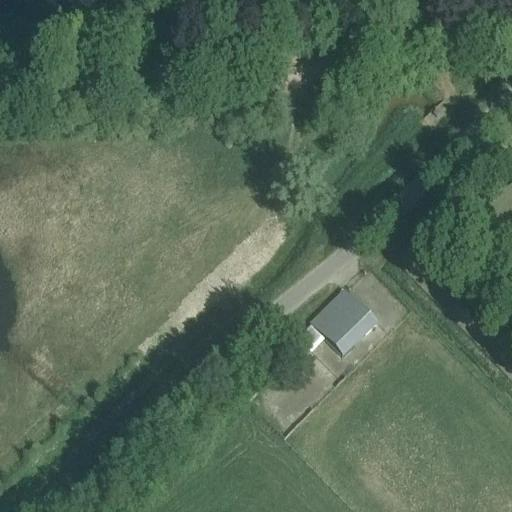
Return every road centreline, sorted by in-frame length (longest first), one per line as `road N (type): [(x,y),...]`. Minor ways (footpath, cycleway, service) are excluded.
road 1 (unclassified): [(63,511),(213,364),(356,245),(511,97)]
road 2 (track): [(180,70),(511,37)]
